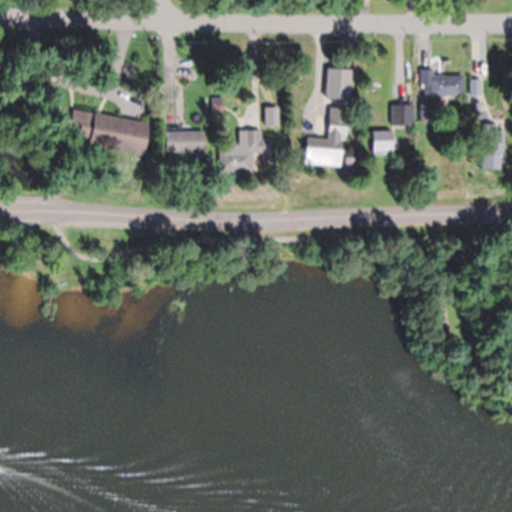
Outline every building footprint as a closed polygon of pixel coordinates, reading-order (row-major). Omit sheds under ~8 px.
[(108,59),(115,58),(115,56),(120,56),(123,56),(123,62),(140,61),(141,79),(128,79),(128,82),(123,83),(123,87),(106,88),(105,59),(108,59)] [(427,68),(432,68),(432,75),(462,74),(462,95),(441,95),(440,96),(435,96),(434,95),(429,95),(429,94),(422,94),(422,83),(419,83),(419,69),(421,69),(427,68)] [(43,86),(28,82),(31,70),(46,73),(43,86)] [(325,100),(350,100),(350,71),(325,71),(325,100)] [(479,78),(479,94),(469,94),(469,78),(472,78),(479,78)] [(222,111),(210,111),(211,102),(211,96),(222,96),(222,102),(222,111)] [(51,114),(42,112),(44,100),(53,102),(51,114)] [(412,104),(412,124),(397,125),(397,113),(393,113),(393,106),(397,106),(397,104),(398,104),(412,104)] [(91,138),(65,134),(69,108),(95,112),(91,138)] [(326,133),(326,132),(327,115),(334,115),(340,116),(341,111),(345,111),(345,116),(346,116),(344,135),(339,135),(338,140),(340,140),(340,144),(338,159),(337,165),(328,164),(328,159),(303,157),(303,156),(305,137),(326,138),(326,133)] [(498,168),(479,167),(480,140),(481,123),(496,124),(495,129),(503,129),(502,148),(499,148),(498,168)] [(243,129),(258,130),(260,130),(260,148),(265,148),(265,152),(250,151),(250,171),(237,171),(237,174),(231,174),(231,171),(218,171),(218,144),(228,144),(229,143),(237,143),(237,130),(242,130),(242,129),(243,129)] [(177,131),(202,130),(203,150),(164,151),(164,131),(165,131),(177,131)] [(371,154),(371,130),(390,130),(390,150),(385,150),(385,154),(371,154)]
